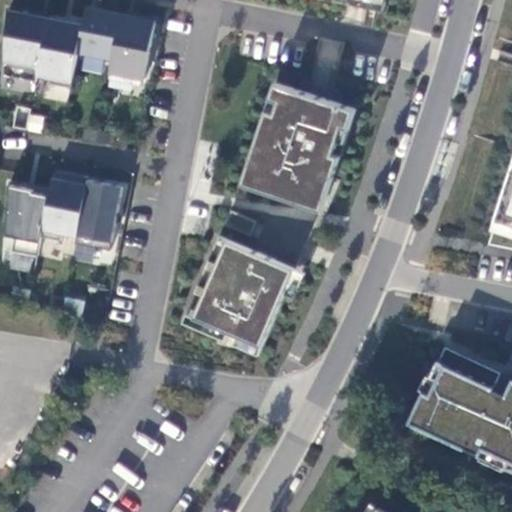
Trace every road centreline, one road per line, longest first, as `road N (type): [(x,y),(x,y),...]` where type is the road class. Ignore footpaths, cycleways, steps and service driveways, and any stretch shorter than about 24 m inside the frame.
road 1 (residential): [(174,167),(136,365),(318,405)]
road 2 (residential): [(451,56),(208,4)]
road 3 (residential): [(451,56),(382,269)]
road 4 (residential): [(174,167),(0,135)]
road 5 (residential): [(208,4),(174,167)]
road 6 (residential): [(382,269),(318,405)]
road 7 (residential): [(511,294),(382,269)]
road 8 (residential): [(318,405),(254,511)]
